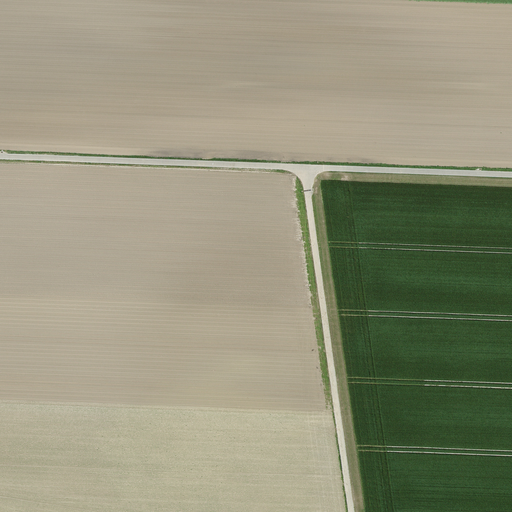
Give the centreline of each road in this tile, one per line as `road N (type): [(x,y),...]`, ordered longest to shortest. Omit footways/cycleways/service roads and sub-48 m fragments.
road 1 (track): [(511,174),(0,156)]
road 2 (track): [(303,167),(349,511)]
